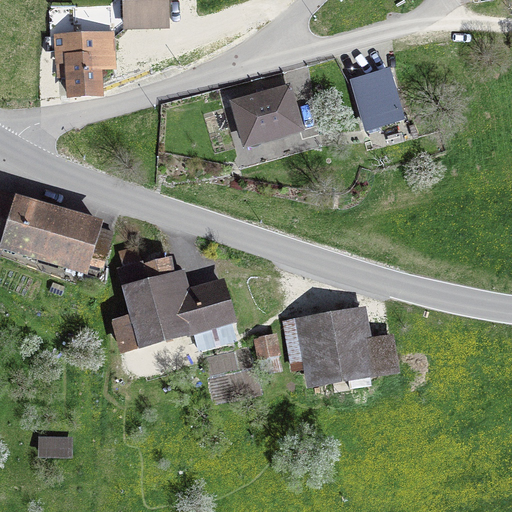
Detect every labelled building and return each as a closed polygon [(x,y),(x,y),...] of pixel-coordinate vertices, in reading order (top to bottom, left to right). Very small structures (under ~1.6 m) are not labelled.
[(178,0),(133,0),(135,35),(181,32),(178,0)] [(121,35),(59,39),(62,83),(77,82),(78,104),(117,102),(115,76),(124,76),(121,35)] [(412,71),(368,85),(385,137),(429,122),(412,71)] [(306,86),(248,106),(264,154),(322,134),(306,86)] [(4,197),(0,195),(0,245),(113,276),(127,224),(6,192),(4,197)] [(150,320),(128,326),(139,361),(259,325),(246,282),(207,294),(202,276),(142,294),(150,320)] [(383,310),(313,324),(327,394),(418,377),(410,337),(389,341),(383,310)] [(291,338),(267,344),(273,366),(296,360),(291,338)] [(84,440),(52,443),(54,472),(86,469),(84,440)]
